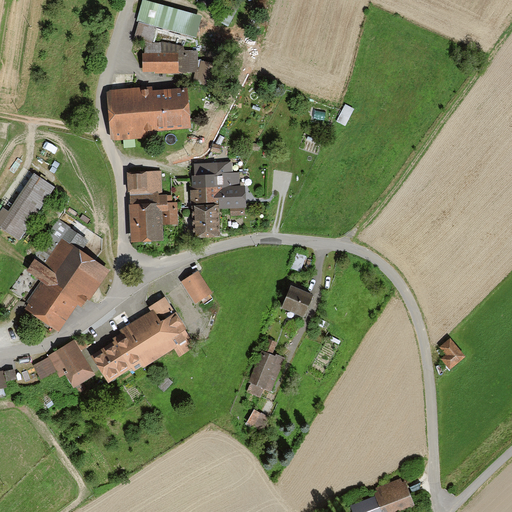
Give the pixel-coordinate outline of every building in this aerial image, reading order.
[(198,17),(142,2),(137,22),(192,37),(198,17)] [(142,53),(142,74),(195,73),(195,52),(183,53),(180,47),(150,40),(142,53)] [(223,67),(199,61),(194,83),(217,89),(223,67)] [(190,128),(187,90),(109,96),(112,134),(190,128)] [(231,163),(193,165),(194,176),(189,176),(192,240),(217,239),(216,207),(244,206),(244,188),(238,188),(238,174),(232,174),(231,163)] [(157,173),(126,174),(127,194),(132,193),(132,206),(128,206),(129,245),(162,243),(162,226),(177,225),(176,203),(166,203),(166,194),(158,194),(157,173)] [(54,188),(36,176),(10,213),(2,208),(0,211),(0,228),(18,241),(54,188)] [(86,243),(68,230),(44,264),(34,258),(26,270),(44,282),(26,309),(57,331),(77,302),(83,306),(107,272),(79,253),(86,243)] [(199,274),(182,284),(194,303),(211,293),(199,274)] [(312,298),(290,290),(282,310),(304,319),(312,298)] [(194,346),(174,316),(161,324),(153,311),(122,330),(125,335),(91,357),(108,383),(146,359),(150,364),(173,349),(178,357),(194,346)] [(277,342),(266,338),(248,381),(270,390),(282,360),(272,355),(277,342)] [(464,357),(450,340),(440,348),(447,356),(442,360),(450,369),(464,357)] [(93,374),(72,342),(33,367),(41,379),(55,370),(60,377),(65,374),(73,387),(93,374)] [(13,372),(3,373),(4,381),(14,379),(13,372)] [(54,402),(45,389),(33,398),(43,410),(54,402)] [(267,418),(252,411),(246,424),(261,431),(267,418)] [(377,495),(349,506),(351,511),(401,511),(414,507),(403,480),(375,491),(377,495)]
